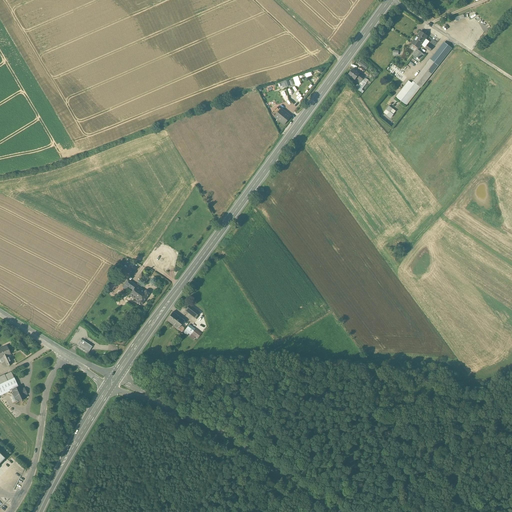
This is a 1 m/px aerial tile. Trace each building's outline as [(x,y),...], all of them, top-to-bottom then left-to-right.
[(427,36),(419,31),(411,43),(418,49),(427,36)] [(430,41),(425,47),(430,51),(436,42),(431,38),(430,40),(427,38),(427,39),(430,41)] [(408,106),(451,47),(443,41),(413,83),(408,80),(396,97),(408,106)] [(412,55),(420,60),(425,54),(417,48),(412,55)] [(359,73),(352,68),(347,75),(354,80),(354,79),(359,73)] [(359,73),(354,79),(360,83),(364,77),(359,73)] [(391,118),(396,111),(389,105),(383,113),(391,118)] [(293,115),(282,107),(276,117),(286,125),(293,115)] [(150,293),(129,279),(126,284),(133,289),(131,295),(139,301),(137,303),(141,306),(150,293)] [(201,311),(191,303),(187,310),(197,318),(201,311)] [(185,320),(174,312),(168,321),(179,329),(185,320)] [(202,332),(191,324),(186,331),(198,339),(202,332)] [(79,346),(88,352),(92,346),(83,340),(79,346)] [(0,360),(1,363),(5,361),(7,367),(12,364),(8,355),(11,354),(7,346),(6,346),(0,348),(0,360)] [(11,372),(0,377),(3,383),(14,378),(11,372)] [(14,378),(0,384),(0,395),(0,396),(12,390),(18,388),(14,378)] [(18,388),(12,390),(17,402),(26,398),(24,395),(27,394),(24,389),(22,390),(20,387),(18,388)]
